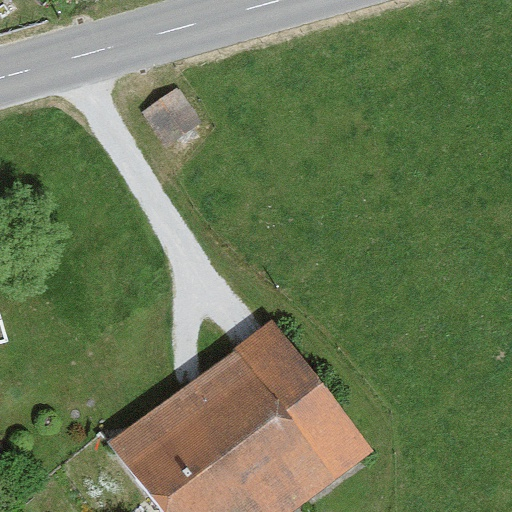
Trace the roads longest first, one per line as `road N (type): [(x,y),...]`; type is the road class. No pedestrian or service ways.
road 1 (unknown): [(79,55),(220,309)]
road 2 (tertiary): [(275,0),(0,77)]
